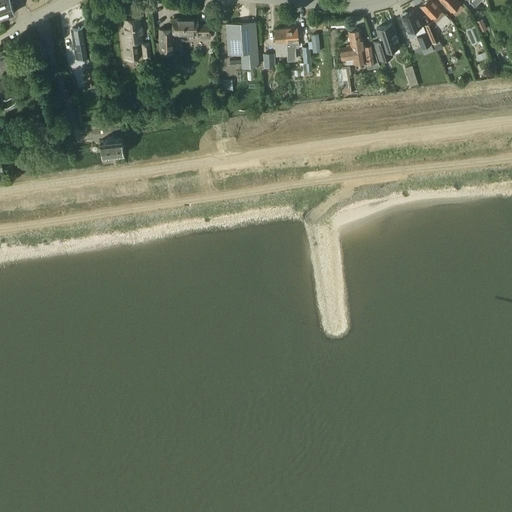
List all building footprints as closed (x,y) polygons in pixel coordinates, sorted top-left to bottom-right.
[(0,0),(0,18),(16,13),(10,0),(0,0)] [(432,0),(425,0),(420,5),(432,18),(432,17),(436,22),(445,14),(440,9),(441,9),(432,0)] [(441,0),(446,5),(446,4),(451,10),(460,2),(457,0),(441,0)] [(401,15),(408,32),(414,29),(416,35),(426,31),(423,25),(421,25),(414,9),(408,12),(406,10),(402,12),(401,15)] [(139,17),(123,19),(125,34),(122,34),(122,37),(123,46),(124,60),(138,58),(136,45),(139,42),(142,41),(141,36),(143,33),(143,26),(140,24),(139,17)] [(159,38),(158,38),(158,42),(156,42),(156,53),(158,53),(174,53),(174,35),(197,34),(197,38),(210,38),(210,23),(198,24),(197,18),(172,18),(173,28),(159,29),(159,38)] [(487,29),(482,18),(476,21),(481,32),(487,29)] [(254,21),(227,23),(229,53),(242,52),(242,59),(229,60),(230,68),(243,67),(257,66),(254,21)] [(424,25),(432,43),(439,40),(432,22),(424,25)] [(374,41),(379,60),(392,56),(390,49),(399,46),(392,23),(376,28),(380,40),(374,41)] [(471,31),(468,32),(473,44),(481,40),(474,25),(473,26),(470,27),(471,31)] [(84,26),(72,28),(73,34),(73,37),(76,57),(88,55),(84,26)] [(297,27),(285,28),(286,41),(287,52),(294,51),(294,47),(298,46),(298,40),(297,27)] [(285,28),(274,29),(275,41),(275,48),(275,56),(287,55),(287,52),(286,41),(285,28)] [(346,47),(340,48),(342,66),(343,66),(354,64),(365,62),(366,64),(377,62),(372,44),(365,46),(364,38),(362,39),(360,28),(348,30),(351,44),(346,45),(346,47)] [(416,37),(421,49),(431,44),(426,33),(416,37)] [(143,58),(149,58),(151,57),(150,55),(151,55),(150,42),(149,42),(141,43),(143,58)] [(309,46),(302,47),(303,62),(306,62),(307,72),(312,71),(309,46)] [(275,67),(274,53),(263,53),(264,67),(275,67)] [(3,77),(0,71),(10,65),(4,54),(0,56),(0,100),(13,93),(4,77),(3,77)] [(418,84),(412,65),(405,68),(411,86),(418,84)] [(347,67),(341,68),(344,87),(341,88),(342,95),(351,94),(350,86),(347,67)] [(91,70),(86,71),(88,84),(94,83),(92,70),(91,70)] [(232,79),(220,80),(221,91),(233,90),(232,79)] [(73,130),(66,108),(59,110),(66,132),(73,130)] [(100,141),(102,156),(102,157),(123,154),(121,138),(100,141)] [(31,150),(30,141),(19,142),(20,148),(24,151),(31,150)]
